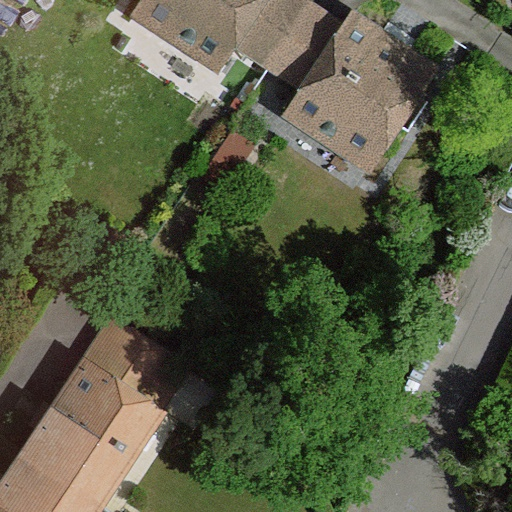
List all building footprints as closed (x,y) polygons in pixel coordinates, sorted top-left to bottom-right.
[(145,0),(139,9),(224,66),(238,45),(268,0),(145,0)] [(311,7),(301,0),(268,0),(238,45),(274,66),(311,7)] [(346,29),(311,7),(274,66),(306,89),(346,29)] [(352,20),(346,29),(306,89),(292,110),(375,164),(435,74),(352,20)] [(115,322),(88,363),(140,397),(167,357),(115,322)] [(26,456),(94,500),(130,446),(126,444),(152,406),(140,397),(88,363),(26,456)] [(26,456),(0,495),(0,511),(86,511),(94,500),(26,456)]
